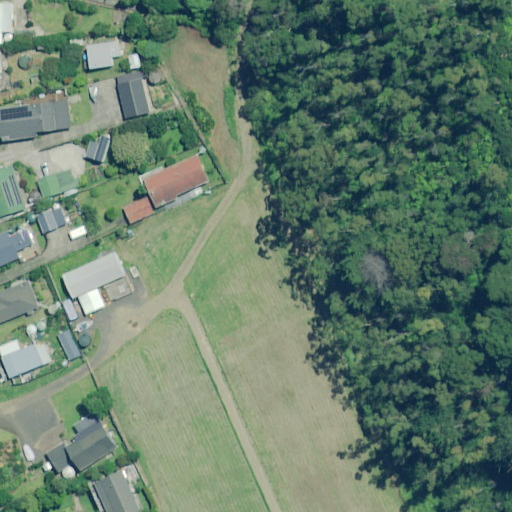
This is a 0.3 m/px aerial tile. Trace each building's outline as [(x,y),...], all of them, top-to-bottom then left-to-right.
[(13,31),(13,3),(0,2),(0,43),(3,43),(3,31),(13,31)] [(85,46),(84,38),(70,39),(70,47),(85,46)] [(123,65),(120,41),(88,45),(91,69),(123,65)] [(142,66),(138,53),(129,55),(132,69),(142,66)] [(31,54),(21,54),(21,67),(32,67),(31,54)] [(151,113),(143,77),(118,83),(127,119),(151,113)] [(72,128),(68,91),(33,95),(34,104),(0,108),(0,133),(1,140),(37,136),(37,132),(72,128)] [(210,181),(198,155),(145,178),(158,207),(179,198),(177,195),(210,181)] [(0,216),(27,208),(13,165),(0,169),(0,216)] [(78,187),(72,169),(39,180),(45,198),(78,187)] [(155,213),(148,197),(124,208),(131,224),(155,213)] [(69,224),(62,206),(38,215),(44,233),(69,224)] [(35,243),(28,229),(14,236),(21,250),(35,243)] [(0,266),(20,258),(8,230),(0,233),(0,266)] [(127,275),(117,252),(63,275),(73,298),(79,295),(87,314),(106,306),(98,287),(127,275)] [(0,322),(40,308),(31,283),(0,293),(0,322)] [(83,355),(69,330),(59,335),(72,360),(83,355)] [(45,363),(36,343),(22,349),(19,342),(0,349),(0,353),(10,378),(45,363)] [(118,448),(95,411),(76,423),(81,431),(47,453),(59,473),(77,462),(82,470),(118,448)] [(138,511),(142,510),(123,469),(94,482),(108,511),(138,511)]
